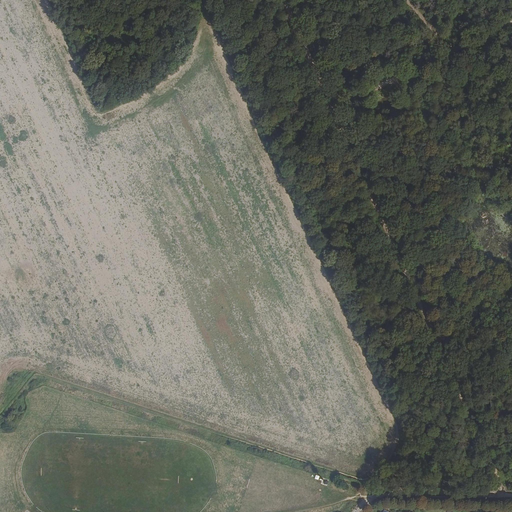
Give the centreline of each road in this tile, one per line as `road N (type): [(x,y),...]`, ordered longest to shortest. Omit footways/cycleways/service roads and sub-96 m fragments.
road 1 (track): [(502,493),(282,0)]
road 2 (track): [(32,511),(15,489),(15,461),(30,437),(60,428),(200,443),(220,477),(207,511)]
road 3 (track): [(332,110),(511,24)]
road 4 (track): [(511,210),(389,82)]
road 5 (track): [(365,500),(511,494)]
